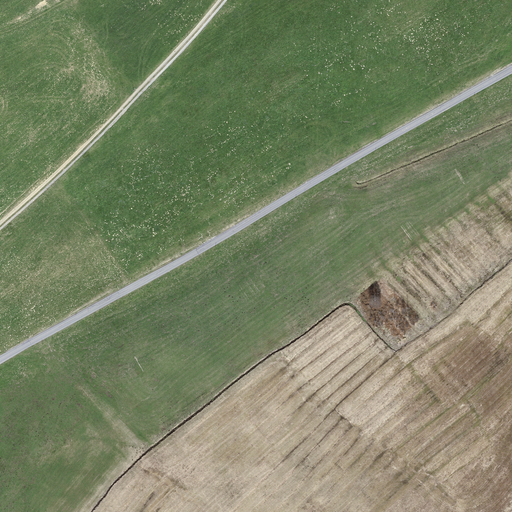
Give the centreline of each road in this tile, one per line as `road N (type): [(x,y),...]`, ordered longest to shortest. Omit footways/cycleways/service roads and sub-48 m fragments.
road 1 (unclassified): [(511,70),(0,361)]
road 2 (track): [(0,227),(105,132),(226,0)]
